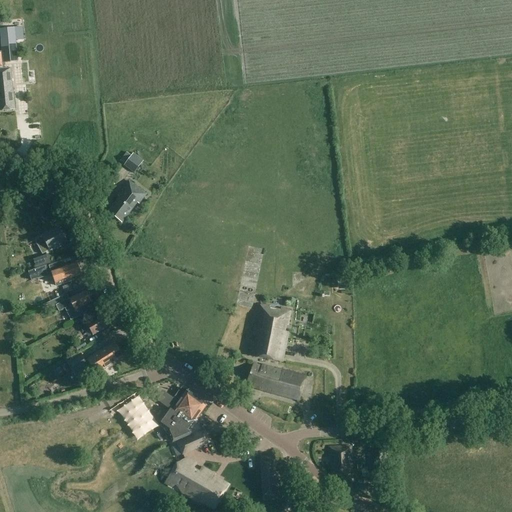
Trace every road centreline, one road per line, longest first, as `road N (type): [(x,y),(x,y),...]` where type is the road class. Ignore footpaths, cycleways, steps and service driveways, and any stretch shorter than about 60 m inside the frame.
road 1 (tertiary): [(165,358),(119,309),(79,206),(0,145)]
road 2 (unclassified): [(285,445),(308,432),(511,413)]
road 3 (unclassified): [(165,358),(120,382),(0,412)]
road 4 (tertiary): [(285,445),(165,358)]
